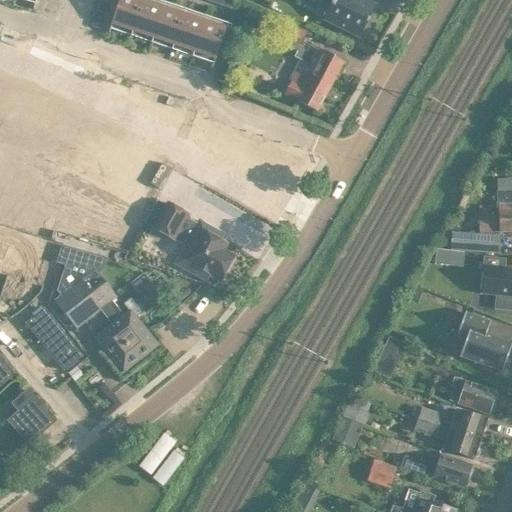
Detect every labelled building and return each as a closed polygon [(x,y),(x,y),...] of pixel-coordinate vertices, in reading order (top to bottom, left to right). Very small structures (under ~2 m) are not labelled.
[(114,6),(107,26),(210,62),(218,40),(224,42),(230,23),(159,0),(111,0),(110,4),(114,6)] [(203,0),(228,9),(231,3),(223,0),(203,0)] [(319,0),(312,15),(321,19),(356,37),(372,5),(361,0),(319,0)] [(292,55),(298,58),(287,78),(290,79),(283,93),(314,109),(340,60),(314,46),(314,47),(301,40),(304,33),(306,29),(305,29),(249,5),(241,23),(270,35),(271,31),(290,39),(287,46),(295,50),(292,55)] [(306,29),(304,33),(312,36),(314,31),(306,27),(305,29),(306,29)] [(210,108),(220,113),(225,104),(214,99),(210,108)] [(236,111),(231,127),(242,131),(233,157),(282,174),(292,146),(271,138),(275,125),(236,111)] [(10,143),(2,165),(16,170),(19,160),(40,167),(54,126),(32,118),(22,147),(10,143)] [(54,126),(40,167),(62,174),(58,184),(72,189),(79,166),(67,162),(77,134),(54,126)] [(115,147),(101,190),(127,199),(122,214),(137,219),(152,174),(139,170),(143,158),(134,155),(135,154),(115,147)] [(496,214),(477,215),(477,232),(497,231),(511,230),(511,190),(495,191),(496,203),(496,214)] [(172,238),(184,244),(177,256),(183,259),(180,266),(203,279),(207,273),(219,279),(232,255),(220,249),(224,243),(218,239),(219,236),(214,233),(216,230),(197,219),(193,226),(188,223),(185,213),(165,202),(163,205),(154,200),(142,221),(152,226),(151,227),(172,239),(172,238)] [(477,233),(449,231),(449,241),(448,249),(497,252),(498,244),(499,234),(477,233)] [(52,300),(74,327),(98,308),(109,300),(114,296),(96,272),(102,267),(105,258),(60,244),(56,257),(57,257),(55,261),(88,272),(84,275),(62,267),(56,289),(60,294),(52,300)] [(435,249),(433,264),(446,265),(448,250),(435,249)] [(511,267),(502,266),(503,258),(482,256),(478,292),(494,293),(492,307),(510,309),(511,295),(511,267)] [(412,285),(408,296),(417,300),(421,288),(412,285)] [(94,337),(121,370),(155,344),(128,310),(121,315),(109,300),(98,308),(111,323),(94,337)] [(42,308),(24,322),(52,357),(37,369),(46,380),(61,368),(62,369),(80,355),(42,308)] [(459,355),(501,370),(511,343),(484,334),(489,321),(463,312),(456,334),(465,337),(459,355)] [(372,366),(388,375),(399,353),(396,351),(400,343),(387,336),(372,366)] [(0,381),(11,372),(0,359),(0,381)] [(75,366),(66,372),(72,380),(81,373),(75,366)] [(448,399),(455,402),(486,412),(487,410),(490,409),(492,402),(491,399),(494,390),(479,385),(452,376),(450,381),(452,385),(448,399)] [(53,418),(26,389),(11,402),(18,410),(7,419),(27,441),(53,418)] [(410,404),(407,414),(478,438),(480,432),(483,431),(485,424),(484,421),(485,418),(453,409),(450,416),(410,404)] [(367,414),(346,405),(342,416),(363,424),(367,414)] [(478,438),(407,414),(404,424),(412,427),(412,429),(443,439),(440,448),(471,458),(472,456),(475,454),(478,448),(476,444),(478,438)] [(351,448),(360,426),(340,417),(331,439),(351,448)] [(431,476),(461,486),(464,477),(467,476),(470,469),(468,466),(469,464),(438,453),(434,465),(402,455),(399,466),(431,476)] [(365,481),(388,488),(394,466),(372,459),(365,481)] [(302,481),(296,492),(308,498),(314,487),(302,481)] [(407,489),(399,511),(453,511),(454,510),(430,502),(433,495),(419,491),(418,493),(407,489)]
